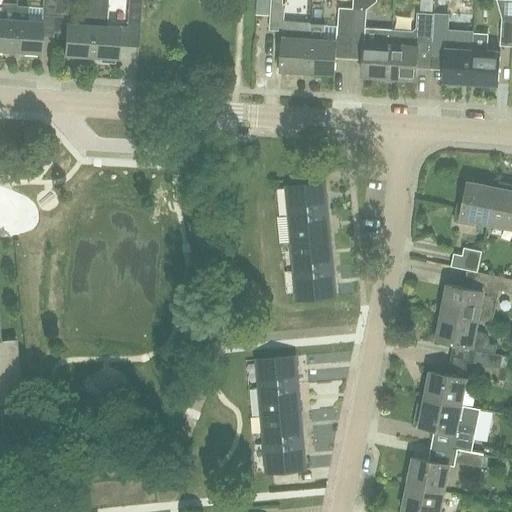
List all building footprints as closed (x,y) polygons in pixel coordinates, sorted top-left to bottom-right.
[(54,16),(55,0),(42,0),(42,15),(54,16)] [(67,16),(67,0),(55,0),(54,16),(67,16)] [(90,56),(93,0),(81,0),(80,23),(66,22),(64,55),(90,56)] [(93,0),(90,56),(101,57),(101,61),(114,62),(115,58),(117,58),(119,26),(107,25),(108,0),(93,0)] [(140,28),(141,0),(129,0),(127,28),(140,28)] [(284,31),(285,4),(283,4),(282,0),(271,0),(272,4),(270,30),(284,31)] [(0,50),(12,51),(16,4),(6,3),(1,3),(0,10),(0,50)] [(39,53),(42,21),(27,20),(28,7),(16,6),(16,4),(12,51),(39,53)] [(350,34),(352,7),(339,6),(337,33),(350,34)] [(389,75),(392,30),(365,28),(365,26),(366,8),(352,7),(350,34),(364,35),(362,73),(389,75)] [(432,39),(434,13),(417,11),(416,28),(413,31),(392,30),(389,75),(416,77),(419,38),(432,39)] [(446,40),(448,13),(434,13),(432,39),(446,40)] [(511,46),(511,19),(504,19),(501,45),(511,46)] [(308,70),(311,24),(298,24),(297,37),(283,36),(282,53),(277,52),(276,66),(281,66),(281,68),(308,70)] [(334,72),(336,39),(324,39),(325,25),(311,24),(308,70),(334,72)] [(471,81),(475,33),(462,32),(461,47),(446,46),(443,79),(471,81)] [(497,83),(499,50),(488,49),(489,34),(475,33),(471,81),(497,83)] [(511,183),(498,180),(496,186),(495,186),(489,222),(511,226),(511,183)] [(489,222),(495,186),(467,181),(463,201),(458,200),(454,222),(474,226),(476,219),(489,222)] [(289,214),(328,211),(325,182),(287,186),(289,214)] [(292,242),(330,238),(328,211),(289,214),(292,242)] [(294,270),(333,266),(330,238),(292,242),(294,270)] [(477,271),(481,251),(464,248),(463,255),(454,253),(451,265),(477,271)] [(297,298),(335,295),(333,266),(294,270),(297,298)] [(511,290),(511,278),(493,274),(490,286),(511,290)] [(493,321),(497,298),(483,295),(484,290),(448,283),(443,311),(493,321)] [(474,363),(501,369),(501,367),(504,355),(495,353),(497,345),(490,343),(490,342),(490,341),(490,340),(489,340),(489,339),(489,338),(489,337),(488,336),(487,335),(486,335),(486,334),(485,334),(484,333),(483,333),(482,332),(476,331),(478,318),(492,321),(493,321),(443,311),(437,338),(472,345),(471,350),(476,351),(474,363)] [(0,339),(0,403),(21,402),(15,338),(0,339)] [(259,387),(297,384),(295,355),(257,358),(259,387)] [(499,380),(501,369),(474,363),(472,374),(499,380)] [(501,367),(501,369),(499,380),(505,381),(505,380),(508,369),(508,368),(507,368),(501,367)] [(461,404),(467,377),(431,370),(426,397),(461,404)] [(262,415),(300,412),(297,384),(259,387),(262,415)] [(473,407),(461,404),(426,397),(420,425),(460,433),(457,448),(472,451),(481,409),(473,407)] [(264,443),(302,439),(300,412),(262,415),(264,443)] [(266,471),(305,468),(302,439),(264,443),(266,471)] [(484,454),(472,451),(457,448),(454,461),(481,466),(484,454)] [(444,491),(450,464),(414,456),(408,484),(444,491)] [(409,511),(439,511),(444,491),(408,484),(403,511),(409,511)]
